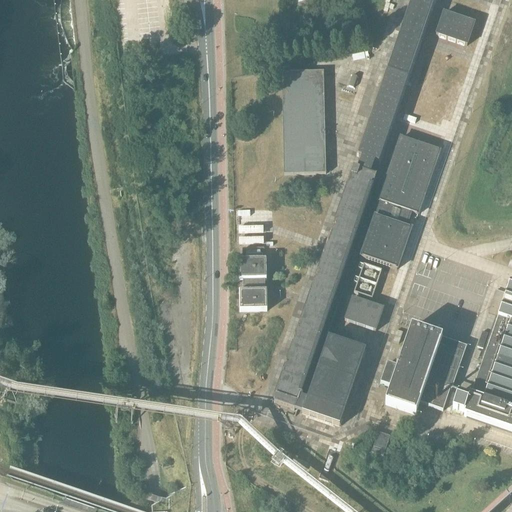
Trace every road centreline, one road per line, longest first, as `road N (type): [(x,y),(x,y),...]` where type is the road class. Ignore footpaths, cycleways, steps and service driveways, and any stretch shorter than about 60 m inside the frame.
road 1 (tertiary): [(214,511),(203,403),(212,317),(201,0)]
road 2 (unknown): [(261,408),(404,0)]
road 3 (unknown): [(398,299),(482,334),(493,301)]
